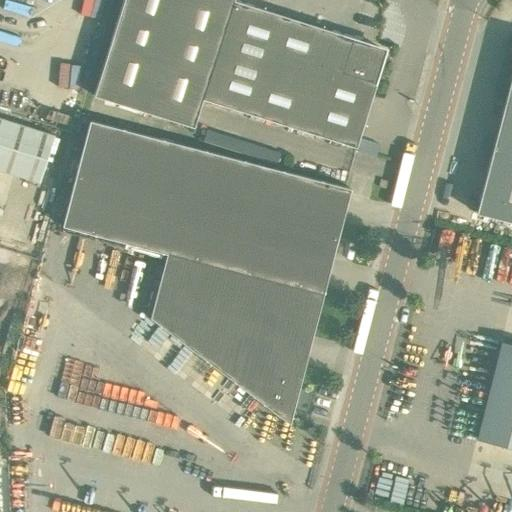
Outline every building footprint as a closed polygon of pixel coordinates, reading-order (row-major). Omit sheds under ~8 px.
[(356,148),(377,82),(375,81),(384,50),(353,40),(354,38),(237,0),(123,0),(93,95),(193,127),(202,99),(356,148)] [(511,221),(511,71),(476,212),(511,221)] [(0,118),(0,168),(49,183),(63,137),(0,118)] [(289,423),(323,293),(350,189),(89,121),(62,226),(166,253),(149,317),(289,423)] [(511,448),(511,343),(500,341),(476,439),(511,448)]
